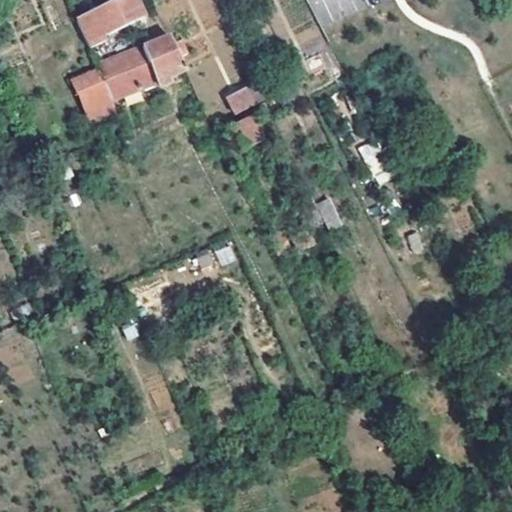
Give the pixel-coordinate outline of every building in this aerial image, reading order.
[(130,0),(128,0),(90,17),(107,55),(147,36),(130,0)] [(149,71),(106,91),(112,106),(184,75),(168,41),(140,53),(149,71)] [(97,72),(106,91),(149,71),(140,53),(97,72)] [(90,115),(112,106),(106,91),(97,72),(75,82),(90,115)] [(225,98),(235,115),(263,99),(252,82),(225,98)] [(253,119),(233,128),(242,149),(262,139),(253,119)] [(329,198),(316,203),(327,229),(340,224),(329,198)]
